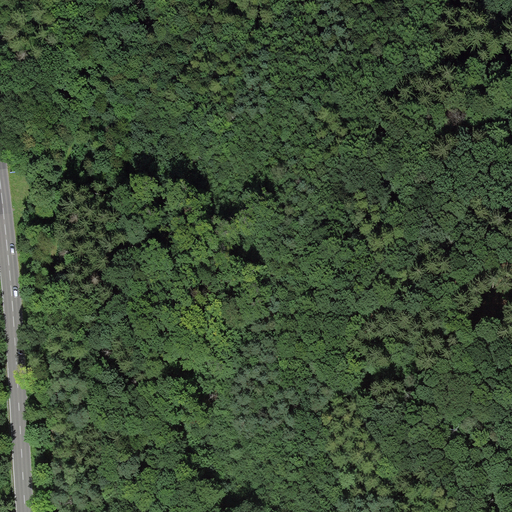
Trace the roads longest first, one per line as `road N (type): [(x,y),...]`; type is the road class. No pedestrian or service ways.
road 1 (track): [(151,0),(124,210),(145,414),(187,511)]
road 2 (track): [(94,0),(93,57),(66,165),(56,273),(51,450),(61,511)]
road 3 (secondary): [(0,181),(25,511)]
